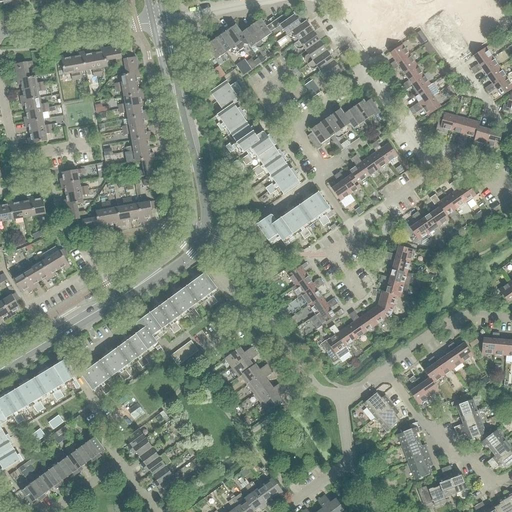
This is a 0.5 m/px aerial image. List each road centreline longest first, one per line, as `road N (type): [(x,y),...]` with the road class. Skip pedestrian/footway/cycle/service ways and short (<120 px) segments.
road 1 (tertiary): [(0,369),(186,250),(196,232)]
road 2 (residential): [(341,402),(314,388),(266,323),(232,249),(196,232)]
road 3 (tertiary): [(196,232),(191,165),(157,23)]
road 4 (residential): [(511,473),(486,482),(476,462),(416,418),(382,369)]
road 5 (residential): [(382,369),(456,316),(511,319)]
road 6 (residential): [(0,32),(127,25)]
